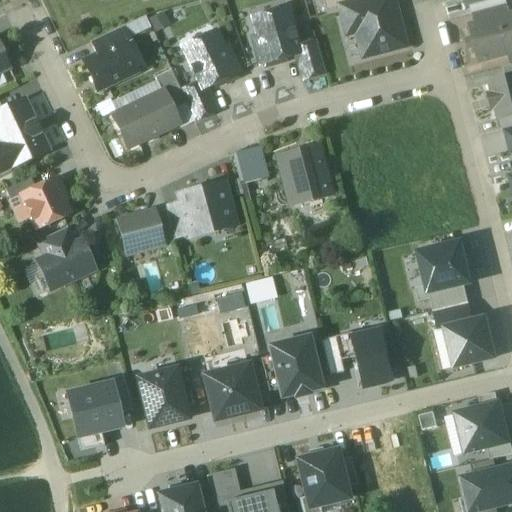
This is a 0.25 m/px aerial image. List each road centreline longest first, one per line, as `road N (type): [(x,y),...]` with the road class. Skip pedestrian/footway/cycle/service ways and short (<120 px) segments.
road 1 (residential): [(21,0),(109,192),(302,113),(455,71)]
road 2 (residential): [(104,474),(511,374)]
road 3 (residential): [(511,305),(455,71)]
road 4 (track): [(0,342),(45,440),(64,511)]
